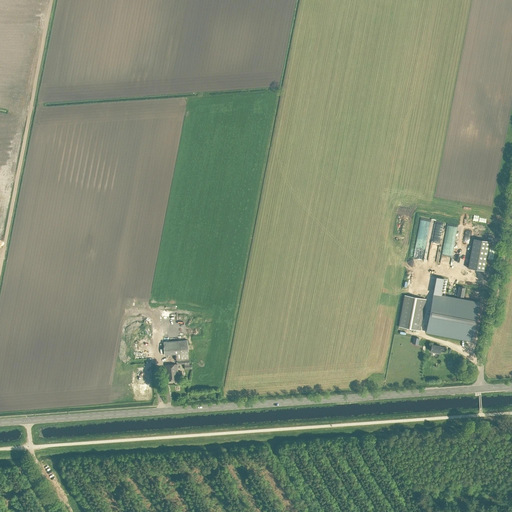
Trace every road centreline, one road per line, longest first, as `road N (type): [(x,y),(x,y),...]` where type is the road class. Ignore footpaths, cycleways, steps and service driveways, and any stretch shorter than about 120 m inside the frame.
road 1 (primary): [(27,420),(479,389)]
road 2 (track): [(51,0),(0,263)]
road 3 (unclassified): [(479,389),(511,209)]
